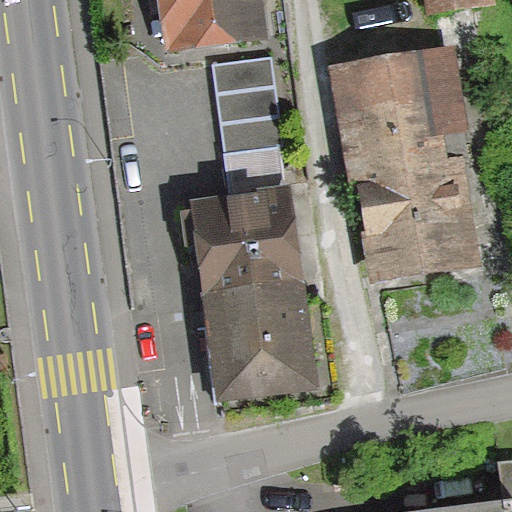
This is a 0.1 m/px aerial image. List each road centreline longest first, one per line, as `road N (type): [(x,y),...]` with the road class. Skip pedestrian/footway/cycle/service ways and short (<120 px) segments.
road 1 (primary): [(22,0),(84,482)]
road 2 (residential): [(511,396),(84,482)]
